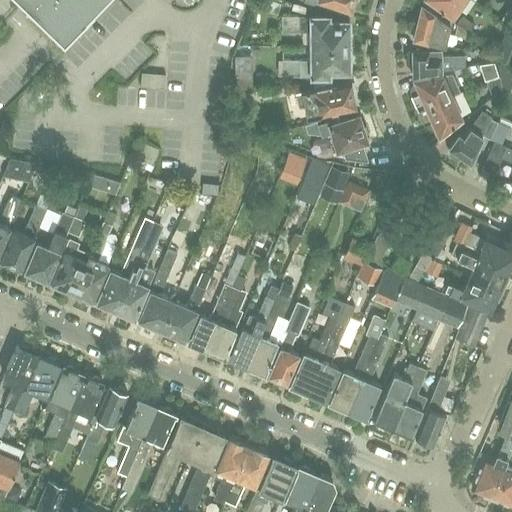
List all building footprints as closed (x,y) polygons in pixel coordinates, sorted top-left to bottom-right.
[(24,0),(33,8),(62,37),(93,6),(92,5),(97,0),(24,0)] [(303,0),(303,1),(313,4),(319,2),(333,7),(334,3),(350,8),(352,0),(303,0)] [(463,0),(430,0),(452,15),(463,0)] [(411,37),(444,45),(449,23),(421,4),(417,19),(415,19),(410,21),(408,31),(411,37)] [(311,31),(312,45),(351,45),(351,32),(349,32),(348,20),(328,20),(328,15),(283,16),(283,32),(311,31)] [(463,16),(457,23),(469,31),(474,24),(463,16)] [(469,31),(457,23),(456,24),(457,25),(455,36),(468,39),(470,34),(468,33),(469,31)] [(132,60),(149,77),(177,51),(160,33),(132,60)] [(351,45),(312,45),(312,59),(283,60),(283,76),(329,75),(329,70),(349,70),(349,57),(351,57),(351,45)] [(425,73),(447,69),(465,67),(464,55),(440,55),(439,49),(410,49),(406,53),(407,62),(411,66),(413,66),(413,74),(425,73)] [(451,73),(443,74),(414,78),(420,92),(411,95),(418,110),(452,95),(459,91),(451,73)] [(487,80),(492,97),(499,90),(496,78),(487,80)] [(304,105),(304,106),(306,116),(355,106),(354,104),(358,103),(355,92),(352,92),(350,81),(295,91),(298,107),(304,105)] [(236,109),(249,106),(246,93),(233,95),(236,109)] [(452,95),(418,110),(424,124),(433,120),(439,134),(461,116),(452,95)] [(482,109),(470,127),(462,137),(458,134),(448,148),(449,154),(457,159),(463,158),(464,156),(470,161),(482,136),(491,118),(492,116),(482,109)] [(361,125),(358,115),(331,123),(330,119),(317,123),(320,135),(321,136),(329,133),(336,152),(342,150),(344,155),(367,159),(368,159),(362,139),(365,138),(365,136),(369,134),(365,124),(361,125)] [(511,121),(501,117),(499,121),(511,127),(511,125),(511,121)] [(491,118),(482,136),(490,139),(499,121),(491,118)] [(305,124),(308,133),(320,135),(317,123),(316,121),(305,124)] [(511,160),(511,179),(511,182),(511,185),(511,148),(494,140),(482,167),(494,172),(502,155),(511,160)] [(283,166),(301,173),(305,162),(288,155),(283,166)] [(28,181),(36,162),(10,157),(2,175),(28,181)] [(311,158),(301,184),(318,191),(328,164),(311,158)] [(325,183),(342,189),(348,171),(331,165),(325,183)] [(370,189),(348,180),(343,192),(365,201),(370,189)] [(12,194),(6,208),(0,221),(0,248),(17,208),(22,198),(12,194)] [(24,259),(45,210),(34,205),(23,232),(13,228),(0,259),(2,260),(3,264),(8,266),(11,264),(20,268),(24,259)] [(425,268),(450,222),(441,217),(443,214),(427,205),(409,238),(422,245),(421,248),(424,249),(416,264),(425,268)] [(68,230),(71,222),(74,216),(62,211),(47,245),(37,241),(24,270),(27,271),(26,273),(36,278),(37,275),(47,279),(51,269),(68,230)] [(74,215),(74,216),(71,222),(68,230),(79,235),(85,220),(74,215)] [(132,244),(120,273),(110,269),(96,301),(98,302),(97,304),(107,308),(108,306),(115,309),(153,221),(144,217),(132,244)] [(456,241),(464,245),(470,232),(472,225),(461,220),(453,240),(456,241)] [(89,253),(73,291),(82,295),(83,298),(87,300),(91,298),(93,299),(108,263),(97,258),(111,224),(103,221),(89,253)] [(153,221),(115,309),(122,312),(121,314),(130,319),(132,316),(134,317),(153,271),(144,267),(160,230),(151,226),(153,221)] [(462,249),(507,268),(511,257),(511,251),(510,251),(511,247),(511,244),(487,234),(483,242),(480,240),(481,237),(470,232),(464,245),(463,246),(462,249)] [(366,257),(367,257),(379,263),(389,240),(377,234),(366,257)] [(343,256),(360,264),(369,244),(352,236),(343,256)] [(69,237),(50,281),(62,286),(63,289),(68,291),(71,290),(73,291),(89,253),(77,247),(79,242),(69,237)] [(476,279),(502,290),(509,277),(504,274),(507,268),(462,249),(463,246),(456,243),(451,254),(473,265),(469,275),(476,279)] [(160,328),(172,299),(159,294),(177,252),(167,248),(150,290),(137,318),(146,322),(145,325),(155,329),(156,326),(160,328)] [(170,277),(181,282),(193,254),(182,250),(170,277)] [(437,277),(443,263),(432,258),(425,271),(437,277)] [(375,282),(381,268),(364,261),(358,275),(375,282)] [(350,292),(358,269),(342,264),(335,287),(350,292)] [(425,268),(416,264),(409,277),(418,282),(425,268)] [(259,334),(246,365),(264,373),(277,342),(271,339),(281,315),(278,314),(284,299),(289,301),(303,271),(290,265),(275,294),(273,299),(259,334)] [(271,267),(266,284),(278,288),(284,271),(271,267)] [(392,305),(395,299),(405,276),(385,267),(372,296),(392,305)] [(224,283),(208,317),(199,313),(188,340),(189,341),(188,344),(197,348),(198,344),(206,348),(217,321),(237,274),(229,271),(224,283)] [(186,305),(172,299),(160,328),(165,330),(164,333),(174,337),(175,334),(184,338),(211,277),(201,272),(186,305)] [(246,278),(237,274),(217,321),(206,348),(214,351),(212,354),(221,358),(222,355),(224,356),(236,329),(235,329),(242,312),(239,310),(246,292),(241,290),(246,278)] [(459,294),(489,308),(492,302),(496,304),(502,290),(476,279),(469,275),(464,286),(448,279),(442,291),(457,298),(459,294)] [(415,308),(425,285),(405,276),(395,299),(415,308)] [(438,318),(448,295),(425,285),(415,308),(438,318)] [(228,357),(246,365),(259,334),(273,299),(265,295),(256,316),(250,314),(244,328),(241,326),(228,357)] [(301,388),(307,391),(330,337),(345,302),(329,295),(322,311),(329,314),(319,338),(312,336),(304,352),(303,352),(289,383),(292,384),(291,387),(300,391),(301,388)] [(448,295),(438,318),(458,327),(468,304),(448,295)] [(294,332),(297,333),(309,305),(297,300),(285,328),(287,329),(268,374),(276,378),(277,380),(281,381),(283,381),(286,382),(298,354),(287,349),(294,332)] [(330,337),(307,391),(314,394),(313,397),(322,400),(323,397),(325,398),(339,367),(329,363),(354,305),(345,302),(330,337)] [(455,337),(456,338),(465,342),(473,345),(487,311),(468,303),(468,304),(458,327),(455,337)] [(370,355),(347,408),(354,411),(353,413),(362,417),(363,415),(366,416),(379,384),(369,380),(388,336),(380,333),(378,338),(370,355)] [(370,355),(378,338),(369,334),(362,351),(370,355)] [(14,410),(24,385),(37,354),(28,350),(29,348),(21,344),(20,346),(17,345),(3,376),(14,381),(4,405),(14,410)] [(362,351),(352,373),(342,368),(329,400),(331,401),(333,405),(337,407),(341,405),(347,408),(370,355),(362,351)] [(24,414),(35,390),(46,394),(59,363),(56,362),(55,359),(50,357),(47,358),(37,354),(24,385),(14,410),(24,414)] [(393,371),(385,392),(373,419),(392,427),(418,366),(409,362),(404,376),(393,371)] [(54,442),(70,404),(83,374),(75,370),(74,367),(69,364),(66,366),(63,365),(45,407),(55,411),(45,435),(55,439),(53,442),(54,442)] [(418,366),(392,427),(400,430),(401,434),(405,436),(408,434),(410,435),(426,396),(416,392),(425,369),(418,366)] [(62,450),(80,409),(90,413),(103,382),(100,381),(99,378),(95,376),(92,377),(83,374),(70,404),(54,442),(52,446),(62,450)] [(433,392),(415,437),(433,444),(446,413),(437,409),(447,382),(438,379),(433,392)] [(96,441),(106,419),(114,423),(127,392),(124,391),(124,388),(119,386),(117,388),(109,384),(79,455),(88,458),(95,441),(96,441)] [(144,434),(156,405),(149,402),(148,398),(144,396),(140,398),(138,397),(125,426),(123,425),(117,439),(129,444),(118,472),(126,475),(144,434)] [(511,398),(500,429),(507,432),(511,433),(511,398)] [(131,491),(153,438),(162,442),(175,413),(172,412),(171,408),(166,406),(163,407),(156,405),(144,434),(126,475),(122,486),(131,491)] [(333,406),(330,416),(346,421),(349,410),(333,406)] [(188,457),(204,421),(189,415),(188,418),(181,415),(147,493),(159,498),(179,452),(188,457)] [(211,469),(211,466),(224,434),(217,431),(219,427),(204,421),(188,457),(199,461),(180,505),(194,511),(211,469)] [(472,488),(494,497),(511,451),(511,433),(507,432),(497,457),(486,453),(472,488)] [(224,501),(224,500),(234,476),(248,444),(240,440),(239,438),(233,435),(231,437),(229,436),(215,468),(225,472),(214,497),(224,501)] [(0,441),(1,439),(0,438),(0,496),(4,498),(4,497),(19,460),(0,451),(0,441)] [(235,505),(245,481),(254,485),(268,453),(266,452),(266,449),(259,446),(257,448),(248,444),(234,476),(224,500),(235,505)] [(511,451),(494,497),(511,503),(511,451)] [(273,455),(258,488),(256,487),(245,511),(259,511),(264,501),(266,502),(270,493),(280,497),(295,464),(292,463),(293,461),(284,457),(283,459),(273,455)] [(290,511),(300,511),(316,473),(310,470),(309,467),(304,465),(300,466),(298,465),(284,498),(295,503),(290,511)] [(328,475),(322,473),(319,474),(316,473),(300,511),(322,511),(330,493),(334,486),(331,479),(329,479),(328,475)] [(50,479),(37,511),(39,511),(54,511),(66,485),(50,479)] [(0,511),(2,511),(36,511),(37,511),(19,503),(18,503),(4,497),(4,498),(0,496),(0,511)]
